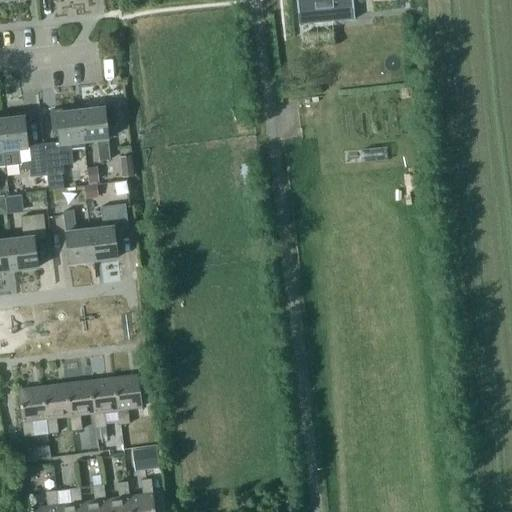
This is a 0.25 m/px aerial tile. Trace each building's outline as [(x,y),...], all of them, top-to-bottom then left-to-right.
[(329,9),(330,21),(352,19),(352,20),(354,20),(352,0),(295,0),(297,12),(329,9)] [(99,109),(80,111),(83,142),(97,141),(99,161),(110,160),(107,140),(108,139),(106,124),(115,123),(113,105),(99,106),(99,109)] [(59,145),(43,147),(46,175),(63,173),(62,166),(72,164),(71,149),(84,147),(83,142),(80,111),(69,112),(68,107),(49,109),(52,135),(58,134),(59,145)] [(30,177),(46,175),(43,147),(27,149),(24,117),(0,119),(0,124),(5,166),(18,165),(19,171),(29,169),(30,177)] [(96,167),(86,168),(88,183),(98,182),(96,167)] [(86,186),(84,186),(85,199),(97,198),(96,185),(86,186)] [(102,228),(89,230),(93,261),(117,258),(114,231),(129,229),(126,205),(100,208),(102,228)] [(93,261),(89,230),(75,232),(73,211),(62,212),(65,233),(69,264),(93,261)] [(23,238),(9,240),(13,271),(37,268),(34,240),(46,238),(43,215),(20,218),(23,238)] [(0,273),(13,271),(9,240),(0,241),(0,273)] [(138,376),(113,379),(117,411),(119,425),(129,424),(127,410),(141,408),(138,376)] [(113,379),(90,381),(93,414),(95,428),(105,427),(103,412),(117,411),(113,379)] [(90,381),(65,385),(69,417),(71,431),(81,430),(80,415),(93,414),(90,381)] [(65,385),(42,387),(46,420),(47,434),(58,433),(56,418),(69,417),(65,385)] [(46,420),(42,387),(18,390),(24,437),(34,436),(32,421),(46,420)] [(7,438),(4,443),(4,446),(17,454),(21,446),(7,438)] [(27,448),(29,462),(51,459),(49,446),(27,448)] [(131,450),(134,472),(158,469),(156,448),(131,450)] [(142,496),(129,497),(130,511),(154,511),(151,479),(140,481),(142,496)] [(118,498),(105,500),(106,511),(130,511),(129,497),(127,482),(117,484),(118,498)] [(106,511),(105,500),(103,485),(93,487),(95,501),(81,503),(82,511),(106,511)] [(58,511),(82,511),(81,503),(79,488),(69,490),(71,504),(58,506),(58,511)] [(32,511),(58,511),(58,506),(57,506),(56,491),(45,493),(47,507),(33,509),(32,511)]
